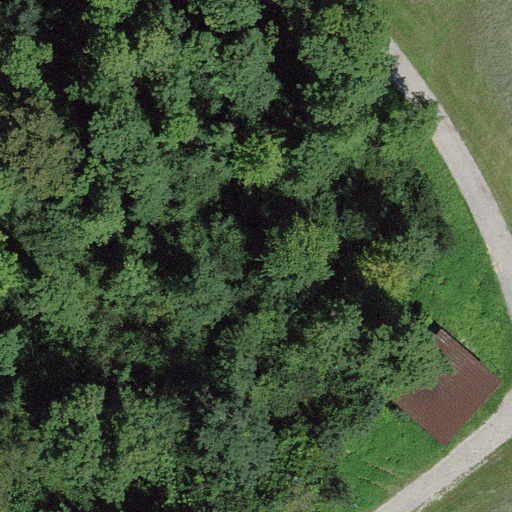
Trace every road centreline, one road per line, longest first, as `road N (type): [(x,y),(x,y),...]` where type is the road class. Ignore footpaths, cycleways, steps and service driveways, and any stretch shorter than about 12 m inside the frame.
road 1 (track): [(349,0),(426,102),(511,272)]
road 2 (track): [(393,511),(511,421)]
